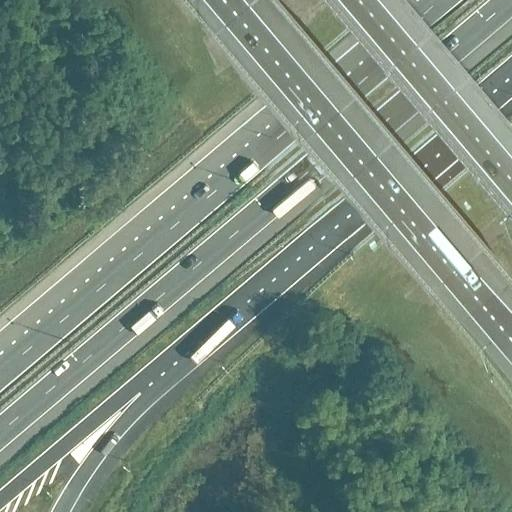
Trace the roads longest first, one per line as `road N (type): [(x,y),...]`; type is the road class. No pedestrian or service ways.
road 1 (motorway): [(0,434),(510,0)]
road 2 (motorway): [(439,0),(0,374)]
road 3 (motorway): [(139,382),(511,66)]
road 4 (motorway): [(233,0),(511,327)]
road 5 (motorway): [(511,194),(348,0)]
road 6 (motorway): [(0,500),(139,382)]
road 7 (motorway): [(62,511),(139,382)]
